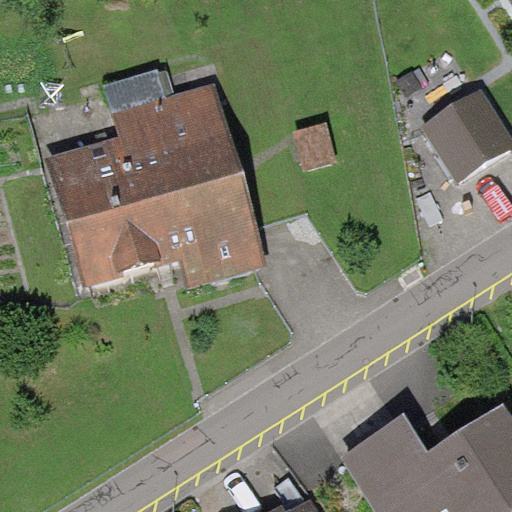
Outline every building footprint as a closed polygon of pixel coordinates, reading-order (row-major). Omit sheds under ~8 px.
[(158,71),(105,87),(120,139),(47,161),(85,291),(144,274),(182,262),(190,291),(268,268),(215,85),(167,99),(158,71)] [(511,137),(483,91),(422,130),(457,186),(511,151),(511,137)] [(327,125),(295,133),(305,169),(337,161),(327,125)] [(445,446),(429,456),(405,418),(340,460),(374,511),(446,511),(448,511),(511,511),(511,420),(504,407),(445,446)] [(320,511),(312,498),(290,511),(320,511)]
